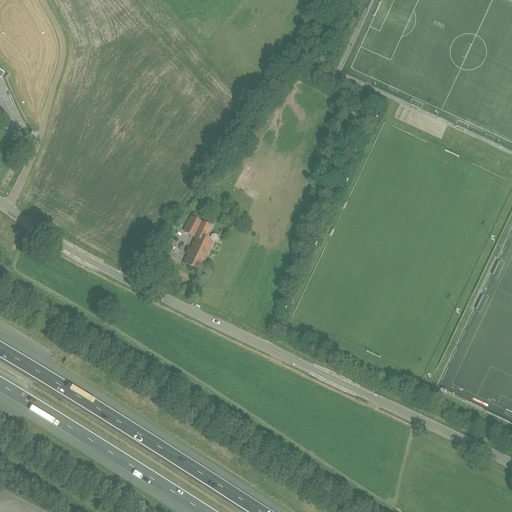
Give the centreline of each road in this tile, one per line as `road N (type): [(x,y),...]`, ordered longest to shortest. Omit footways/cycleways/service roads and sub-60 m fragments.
road 1 (unclassified): [(511,464),(87,261),(7,208)]
road 2 (motorway): [(257,511),(0,350)]
road 3 (motorway): [(0,383),(197,511)]
road 4 (residential): [(7,208),(64,51),(43,0)]
